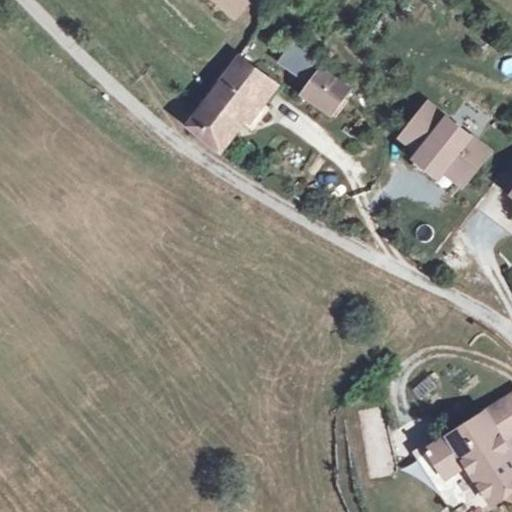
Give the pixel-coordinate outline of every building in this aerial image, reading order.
[(318,68),(293,48),(280,66),(305,85),(318,68)] [(276,83),(241,58),(192,127),(229,154),(276,83)] [(352,97),(326,74),(304,100),(332,123),(352,97)] [(431,101),(401,137),(460,186),(490,150),(431,101)] [(511,166),(502,179),(511,186),(511,166)] [(420,403),(441,386),(430,372),(409,389),(420,403)] [(511,393),(430,447),(447,472),(463,461),(473,461),(497,497),(511,486),(511,455),(511,452),(511,446),(504,434),(511,428),(511,393)] [(361,410),(367,477),(390,475),(384,408),(361,410)] [(447,472),(430,447),(420,452),(459,511),(472,511),(497,497),(473,461),(463,461),(447,472)]
